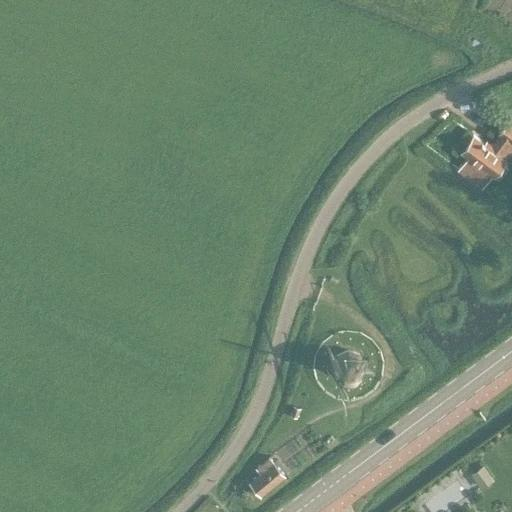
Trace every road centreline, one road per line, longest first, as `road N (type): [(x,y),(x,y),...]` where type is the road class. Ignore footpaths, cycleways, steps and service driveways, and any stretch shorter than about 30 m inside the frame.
road 1 (unclassified): [(176,511),(254,415),(315,231),(357,165),(425,109),(511,65)]
road 2 (tertiary): [(320,493),(511,349)]
